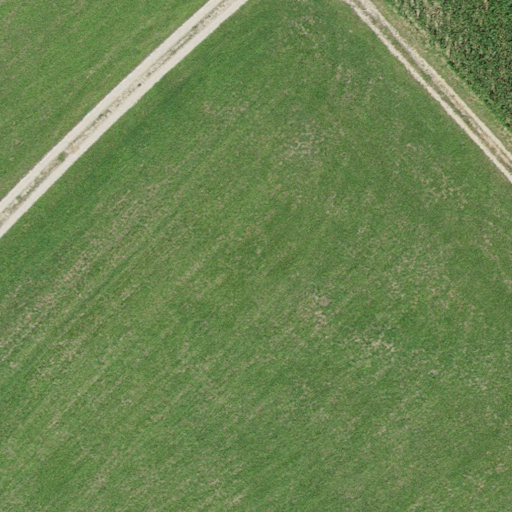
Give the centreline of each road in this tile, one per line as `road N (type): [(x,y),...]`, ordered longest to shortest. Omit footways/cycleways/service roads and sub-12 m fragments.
road 1 (track): [(0,215),(232,0)]
road 2 (track): [(351,0),(511,177)]
